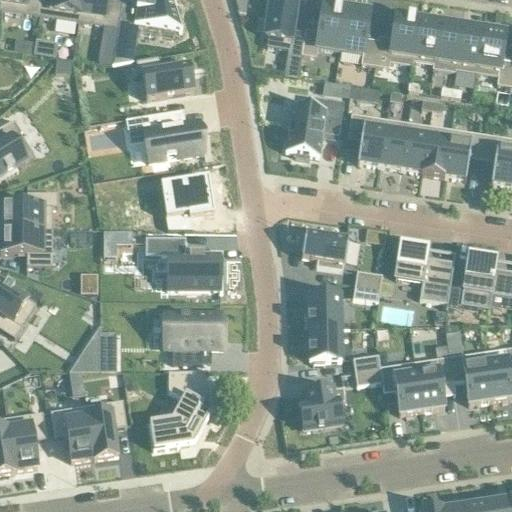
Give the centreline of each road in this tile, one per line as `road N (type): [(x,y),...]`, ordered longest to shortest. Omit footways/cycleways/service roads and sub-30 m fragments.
road 1 (residential): [(210,496),(269,376),(251,200)]
road 2 (residential): [(210,496),(511,451)]
road 3 (residential): [(251,200),(511,241)]
road 4 (residential): [(251,200),(231,65),(211,0)]
